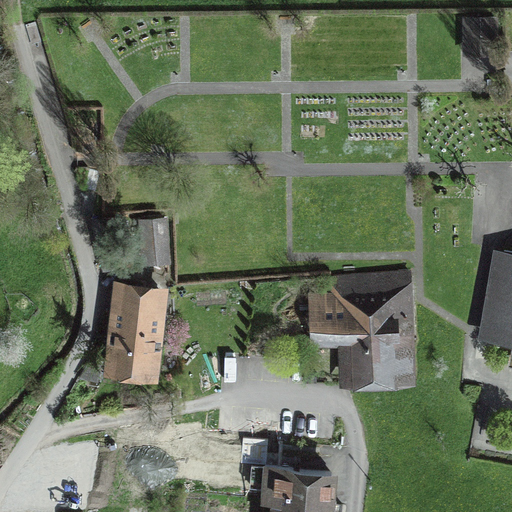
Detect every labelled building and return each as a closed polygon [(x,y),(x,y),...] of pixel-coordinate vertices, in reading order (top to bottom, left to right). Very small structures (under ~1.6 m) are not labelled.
[(493,48),(492,17),(468,17),(468,32),(471,32),(471,49),(493,48)] [(168,261),(164,215),(148,217),(152,262),(168,261)] [(116,216),(93,221),(104,266),(125,261),(116,216)] [(511,250),(504,249),(489,338),(511,341),(511,250)] [(408,270),(329,275),(330,294),(310,295),(312,339),(349,338),(351,375),(413,373),(408,270)] [(112,365),(151,369),(151,367),(158,368),(160,346),(153,345),(160,290),(115,284),(113,308),(118,309),(112,365)] [(262,499),(281,501),(279,511),(327,511),(331,470),(265,464),(262,499)]
